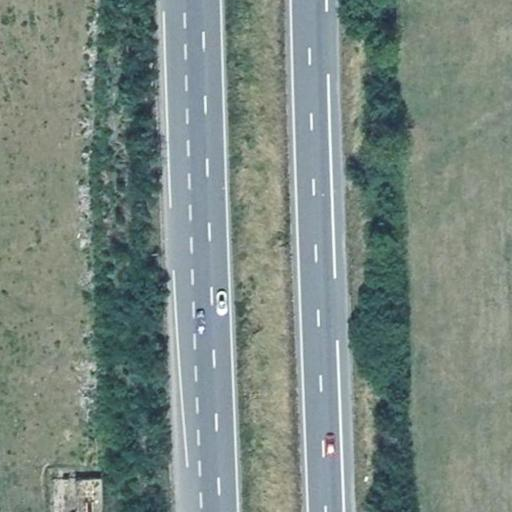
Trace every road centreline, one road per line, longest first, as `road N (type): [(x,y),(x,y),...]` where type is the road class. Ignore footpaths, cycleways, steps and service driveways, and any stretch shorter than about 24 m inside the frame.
road 1 (motorway): [(191,0),(214,511)]
road 2 (motorway): [(325,511),(312,0)]
